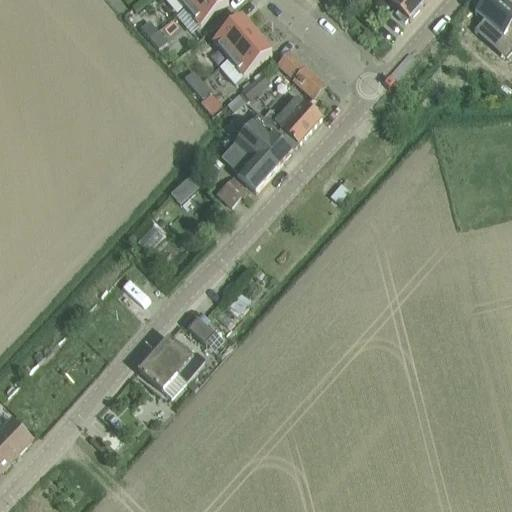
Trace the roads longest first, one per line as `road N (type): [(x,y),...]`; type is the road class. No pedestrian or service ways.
road 1 (residential): [(0,503),(374,93)]
road 2 (residential): [(374,93),(275,0)]
road 3 (residential): [(374,93),(456,0)]
